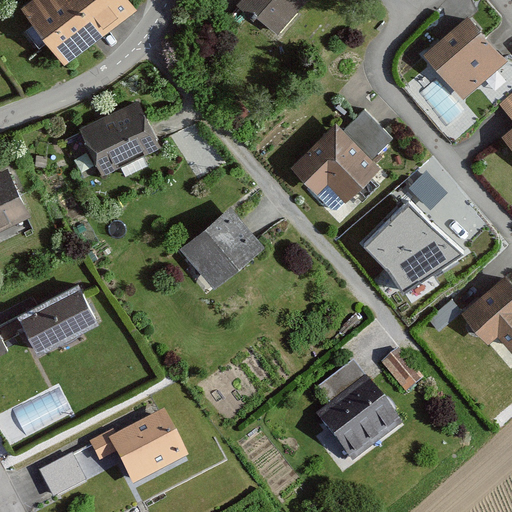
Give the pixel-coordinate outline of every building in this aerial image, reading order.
[(118,0),(15,0),(10,5),(52,60),(123,6),(118,0)] [(297,0),(236,0),(270,31),(297,0)] [(496,58),(454,12),(413,50),(454,95),(496,58)] [(511,81),(491,101),(509,120),(490,138),(511,161),(511,81)] [(127,100),(71,126),(93,173),(149,147),(127,100)] [(333,133),(324,124),(283,166),(326,208),(369,164),(364,159),(385,137),(356,110),(333,133)] [(8,162),(0,166),(0,236),(39,214),(8,162)] [(431,212),(453,192),(428,165),(407,186),(431,212)] [(411,199),(366,242),(390,265),(403,289),(464,248),(411,199)] [(222,203),(167,246),(198,286),(254,243),(222,203)] [(511,281),(504,273),(466,308),(457,315),(483,343),(496,332),(511,348),(511,281)] [(90,280),(27,313),(45,347),(107,314),(90,280)] [(457,315),(466,308),(454,294),(430,314),(442,328),(457,315)] [(1,325),(0,325),(0,353),(12,347),(1,325)] [(307,418),(346,465),(397,424),(358,377),(307,418)] [(112,431),(92,441),(101,457),(118,448),(135,480),(186,453),(164,411),(115,436),(112,431)] [(89,478),(75,453),(45,470),(59,495),(89,478)]
